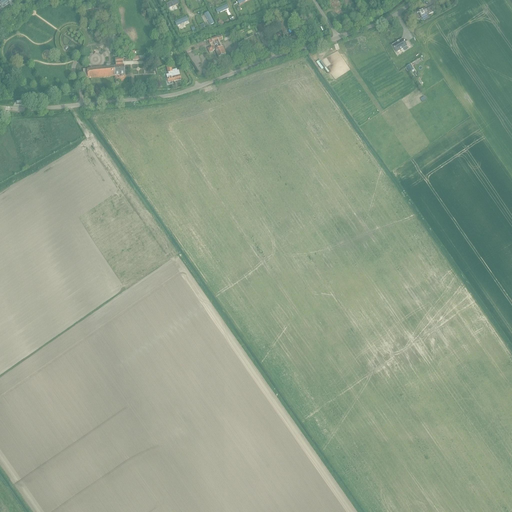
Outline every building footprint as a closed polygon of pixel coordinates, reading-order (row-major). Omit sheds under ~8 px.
[(218,14),(229,9),(227,5),(216,10),(218,14)] [(421,18),(435,12),(434,7),(426,11),(425,8),(418,11),(421,18)] [(117,44),(121,43),(115,30),(107,33),(111,42),(113,41),(114,44),(117,43),(117,44)] [(222,45),(219,40),(222,39),(221,36),(208,40),(209,44),(213,43),(214,45),(212,47),(211,46),(207,48),(209,52),(215,50),(218,57),(226,53),(222,45)] [(405,43),(403,39),(392,46),(396,53),(407,46),(408,48),(412,46),(408,41),(405,43)] [(134,51),(130,52),(132,57),(132,61),(139,60),(139,56),(134,57),(134,56),(134,51)] [(102,67),(103,78),(114,77),(114,76),(120,75),(120,76),(121,77),(123,77),(124,76),(122,62),(123,62),(123,57),(115,58),(116,66),(110,67),(110,64),(109,63),(106,63),(105,64),(105,67),(102,67)] [(170,66),(174,81),(180,80),(178,70),(177,71),(176,69),(172,70),(171,65),(170,66)] [(167,83),(174,81),(170,66),(166,67),(168,73),(169,74),(165,75),(167,83)] [(83,80),(103,78),(102,67),(82,69),(83,80)]
